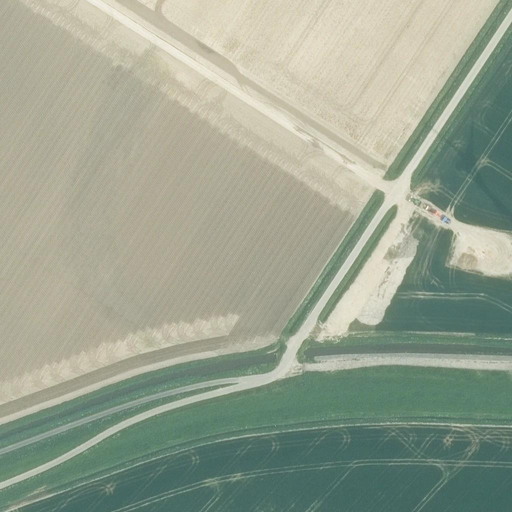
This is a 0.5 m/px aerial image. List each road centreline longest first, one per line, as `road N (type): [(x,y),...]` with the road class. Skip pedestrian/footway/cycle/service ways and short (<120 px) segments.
road 1 (unclassified): [(258,382),(295,347),(511,11)]
road 2 (unclassified): [(0,487),(156,410),(258,382)]
road 3 (unclassified): [(0,451),(151,398),(230,380),(258,382)]
